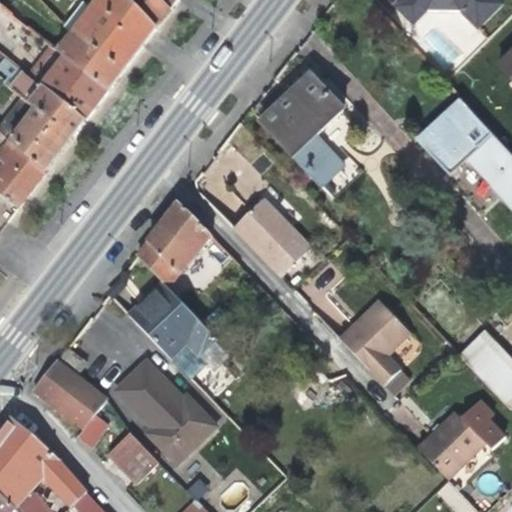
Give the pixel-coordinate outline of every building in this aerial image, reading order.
[(99,0),(71,35),(79,41),(105,8),(111,0),(99,0)] [(179,0),(127,0),(156,29),(175,5),(179,0)] [(400,0),(396,5),(414,24),(428,10),(461,10),(480,28),(504,3),(500,0),(400,0)] [(132,61),(142,47),(105,8),(79,41),(121,75),(132,61)] [(58,52),(65,58),(79,41),(71,35),(58,52)] [(121,75),(79,41),(65,58),(108,92),(114,84),(121,75)] [(53,48),(30,76),(42,85),(86,120),(96,107),(108,92),(65,58),(58,52),(53,48)] [(511,53),(499,66),(511,79),(511,53)] [(0,66),(0,67),(15,80),(23,70),(7,57),(0,66)] [(11,86),(29,101),(42,85),(30,76),(23,70),(15,80),(11,86)] [(296,158),(319,136),(346,110),(311,74),(290,94),(261,121),(296,158)] [(86,120),(42,85),(29,101),(38,107),(73,136),(80,127),(86,120)] [(450,175),(468,159),(495,134),(462,98),(437,121),(418,139),(450,175)] [(12,140),(48,169),(61,152),(73,136),(38,107),(12,140)] [(34,186),(48,169),(12,140),(0,127),(0,158),(7,164),(0,173),(0,177),(5,182),(0,188),(0,192),(18,208),(34,186)] [(511,152),(495,134),(468,159),(511,207),(511,152)] [(319,136),(296,158),(335,198),(358,177),(319,136)] [(312,248),(265,198),(249,213),(235,226),(283,276),(312,248)] [(164,221),(148,241),(181,276),(212,236),(179,202),(164,221)] [(150,304),(134,319),(191,379),(207,363),(200,355),(218,338),(166,282),(146,300),(150,304)] [(150,304),(146,300),(140,306),(130,315),(134,319),(150,304)] [(381,302),(357,325),(360,329),(385,306),(381,302)] [(360,358),(386,385),(402,370),(389,357),(413,335),(385,306),(360,329),(357,325),(342,339),(360,358)] [(511,404),(511,363),(483,334),(462,353),(511,404)] [(88,363),(67,347),(56,361),(78,377),(88,363)] [(33,392),(84,431),(96,414),(107,400),(78,377),(56,361),(42,379),(33,392)] [(154,428),(184,399),(147,361),(130,377),(117,390),(154,428)] [(184,399),(154,428),(149,434),(178,463),(217,425),(187,396),(184,399)] [(110,425),(96,414),(84,431),(78,438),(92,448),(110,425)] [(420,449),(449,480),(487,444),(457,414),(420,449)] [(38,475),(42,479),(59,459),(11,420),(0,433),(0,494),(11,504),(16,510),(34,490),(30,485),(38,475)] [(156,457),(131,432),(108,455),(121,469),(132,480),(156,457)] [(75,511),(80,511),(94,497),(59,459),(42,479),(75,511)] [(42,479),(38,475),(30,485),(34,490),(42,479)] [(475,511),(451,480),(437,491),(453,511),(475,511)] [(54,511),(34,490),(16,510),(18,511),(54,511)] [(0,511),(3,511),(11,504),(0,494),(0,511)] [(107,511),(94,497),(80,511),(107,511)] [(209,511),(196,498),(181,511),(209,511)]
